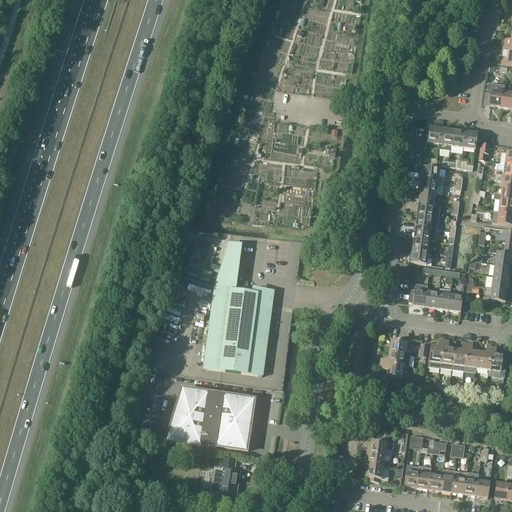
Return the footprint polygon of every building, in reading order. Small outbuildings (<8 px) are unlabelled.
[(504,40),(503,52),(511,53),(511,41),(511,42),(511,41),(504,40)] [(511,53),(503,52),(501,65),(511,66),(511,53)] [(492,92),(489,108),(502,109),(504,94),(492,92)] [(502,109),(511,110),(511,95),(504,94),(502,109)] [(439,146),(441,131),(429,129),(427,145),(439,146)] [(450,153),(451,148),(453,132),(441,131),(439,146),(438,152),(450,153)] [(465,134),(453,132),(451,148),(463,150),(465,134)] [(477,136),(465,134),(463,150),(475,151),(477,136)] [(485,163),(486,157),(488,158),(490,147),(481,145),(478,163),(485,163)] [(500,165),(505,166),(511,166),(511,154),(506,154),(506,155),(501,155),(500,165)] [(424,166),(436,168),(437,161),(425,159),(424,166)] [(496,172),(495,177),(511,179),(511,166),(505,166),(504,173),(496,172)] [(423,169),(422,182),(443,184),(444,179),(438,178),(439,171),(423,169)] [(502,183),(501,190),(511,191),(511,179),(495,177),(494,182),(502,183)] [(442,190),(443,184),(422,182),(420,193),(435,195),(436,189),(442,190)] [(511,204),(511,191),(501,190),(500,195),(494,195),(493,201),(500,202),(511,204)] [(434,207),(435,195),(420,193),(418,205),(434,207)] [(511,204),(500,202),(498,214),(511,216),(511,204)] [(438,208),(434,207),(418,205),(417,217),(438,220),(440,208),(438,208)] [(511,228),(511,225),(511,216),(498,214),(496,226),(511,228)] [(417,217),(415,229),(435,232),(437,232),(438,220),(417,217)] [(415,229),(413,241),(429,243),(434,244),(435,232),(415,229)] [(413,241),(412,253),(427,255),(429,243),(413,241)] [(511,244),(505,244),(503,255),(503,256),(511,257),(511,244)] [(228,246),(216,285),(235,287),(240,248),(228,246)] [(432,256),(427,255),(412,253),(411,258),(409,258),(408,263),(410,264),(410,265),(426,267),(427,261),(431,262),(432,256)] [(496,254),(494,267),(510,269),(511,257),(503,256),(503,255),(496,254)] [(494,267),(493,279),(508,281),(510,269),(494,267)] [(493,279),(491,291),(507,293),(508,281),(493,279)] [(412,308),(424,309),(426,288),(415,286),(414,292),(410,292),(408,304),(412,305),(412,308)] [(424,309),(435,311),(437,295),(426,294),(427,288),(426,288),(424,309)] [(214,289),(205,371),(261,378),(272,297),(271,297),(271,298),(215,291),(215,290),(214,289)] [(439,291),(438,295),(437,295),(435,311),(447,313),(449,297),(450,292),(439,291)] [(505,305),(507,293),(491,291),(489,303),(505,305)] [(462,299),(449,297),(447,313),(460,314),(462,299)] [(391,342),(389,354),(405,357),(406,349),(409,349),(410,342),(394,339),(393,342),(391,342)] [(428,369),(440,370),(444,342),(439,342),(438,349),(431,348),(428,369)] [(449,343),(444,342),(440,370),(452,372),(455,351),(448,350),(449,343)] [(452,372),(464,374),(467,345),(463,345),(462,352),(455,351),(452,372)] [(473,346),(467,345),(464,374),(475,375),(476,370),(478,354),(472,353),(473,346)] [(419,359),(426,359),(428,347),(421,347),(419,359)] [(476,370),(488,372),(491,349),(486,348),(486,355),(478,354),(476,370)] [(496,349),(491,349),(488,372),(501,374),(503,358),(496,356),(496,349)] [(380,365),(404,369),(408,369),(410,357),(405,357),(389,354),(388,361),(381,360),(380,365)] [(402,381),(404,369),(380,365),(379,370),(387,371),(386,379),(402,381)] [(182,392),(166,443),(216,451),(216,448),(247,453),(248,453),(248,452),(246,451),(249,428),(251,428),(252,428),(252,427),(251,427),(249,426),(253,403),(255,403),(223,398),(222,397),(221,398),(209,396),(209,395),(208,396),(182,392)] [(410,438),(409,444),(421,446),(422,440),(410,438)] [(366,454),(384,457),(385,451),(392,452),(393,446),(371,443),(370,448),(367,448),(366,454)] [(433,451),(439,452),(439,453),(443,453),(444,445),(434,444),(433,451)] [(464,448),(457,447),(455,459),(462,460),(464,448)] [(481,450),(480,458),(479,462),(486,463),(488,451),(481,450)] [(384,457),(366,454),(365,462),(368,463),(367,467),(383,469),(383,470),(389,470),(390,464),(383,463),(384,457)] [(215,470),(210,497),(217,498),(217,501),(235,503),(239,474),(233,473),(235,463),(221,461),(219,471),(215,470)] [(383,470),(383,469),(367,467),(366,479),(368,480),(367,484),(379,485),(379,481),(381,481),(383,470)] [(415,490),(417,475),(418,469),(406,467),(403,489),(415,490)] [(427,492),(429,477),(430,470),(425,469),(425,476),(417,475),(415,490),(427,492)] [(453,480),(450,495),(463,497),(466,475),(454,473),(453,480)] [(478,476),(466,475),(463,497),(475,499),(477,483),(478,476)] [(427,492),(439,494),(441,478),(429,477),(427,492)] [(439,494),(450,495),(453,480),(441,478),(439,494)] [(489,485),(477,483),(475,499),(487,500),(489,485)] [(493,501),(505,503),(507,487),(495,485),(493,501)]
